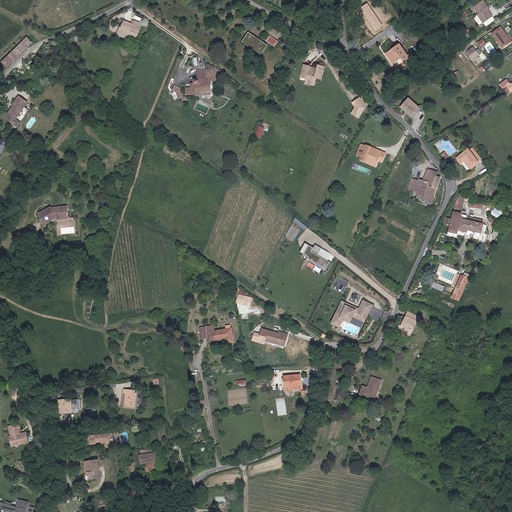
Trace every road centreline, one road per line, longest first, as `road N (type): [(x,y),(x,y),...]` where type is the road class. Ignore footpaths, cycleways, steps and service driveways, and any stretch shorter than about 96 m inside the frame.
road 1 (unclassified): [(193,511),(193,486),(203,474),(309,430),(324,356),(375,349),(448,193),(446,174),(419,137),(343,51)]
road 2 (unclassified): [(0,332),(73,441),(62,465),(71,489),(56,497),(51,511)]
road 3 (unclassified): [(0,79),(34,45),(129,0)]
